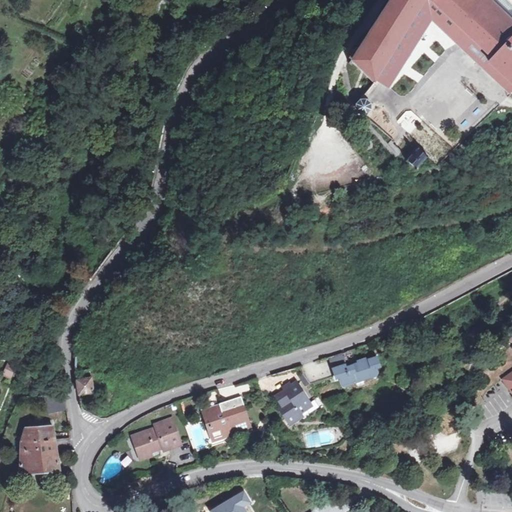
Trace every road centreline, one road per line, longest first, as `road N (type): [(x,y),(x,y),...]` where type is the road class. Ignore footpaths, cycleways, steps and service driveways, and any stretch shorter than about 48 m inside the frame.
road 1 (unclassified): [(91,443),(67,382),(66,339),(75,318),(151,215),(174,110),(198,61),(285,0)]
road 2 (unclassified): [(91,443),(137,409),(386,326),(511,261)]
road 3 (residential): [(91,506),(123,508),(226,471),(284,469),(352,478),(435,511)]
road 4 (residential): [(511,408),(481,430),(453,511)]
